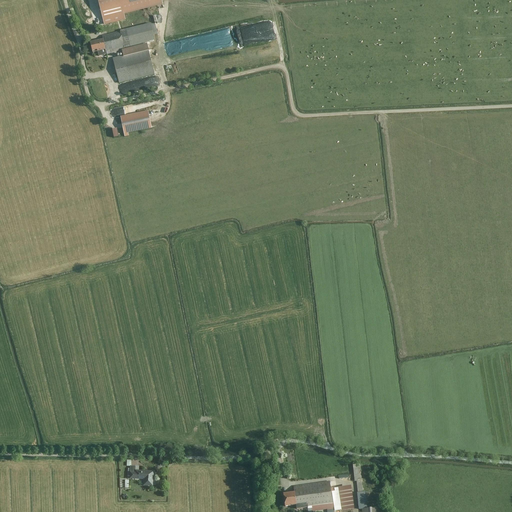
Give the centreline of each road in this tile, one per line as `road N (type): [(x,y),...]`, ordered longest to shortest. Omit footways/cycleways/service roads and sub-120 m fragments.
road 1 (unclassified): [(65,0),(86,91),(98,104),(283,65),(299,113),(511,105)]
road 2 (unclassified): [(0,454),(224,458),(294,443),(511,463)]
